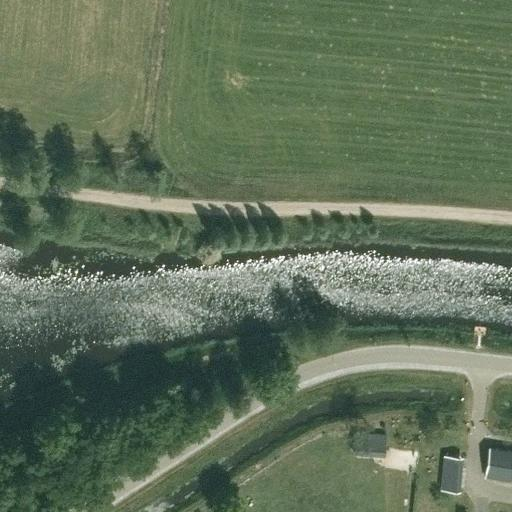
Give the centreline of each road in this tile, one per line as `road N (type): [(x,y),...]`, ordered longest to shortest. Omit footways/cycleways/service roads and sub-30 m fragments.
road 1 (unclassified): [(511,366),(408,355),(318,371),(269,393),(86,511)]
road 2 (track): [(0,434),(84,399),(200,367),(257,357),(347,362)]
road 3 (track): [(176,206),(511,219)]
road 4 (track): [(0,184),(176,206)]
